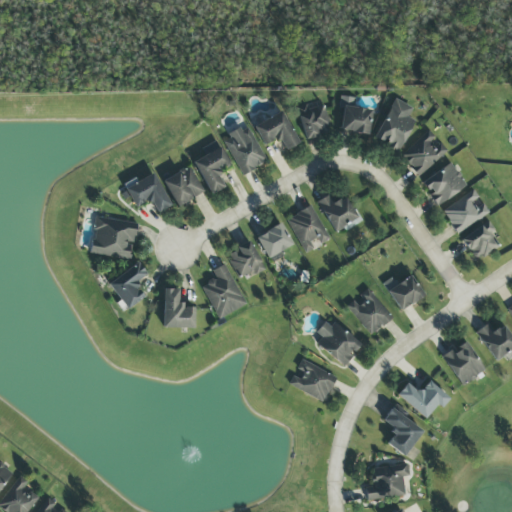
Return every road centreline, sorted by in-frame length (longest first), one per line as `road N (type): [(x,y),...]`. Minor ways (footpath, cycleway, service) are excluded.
road 1 (residential): [(469,302),(386,184),(350,164),(309,172),(180,249)]
road 2 (residential): [(469,302),(396,355),(360,400),(337,463),(337,511)]
